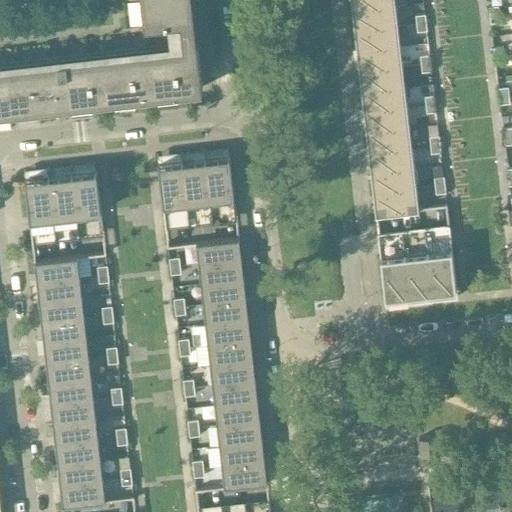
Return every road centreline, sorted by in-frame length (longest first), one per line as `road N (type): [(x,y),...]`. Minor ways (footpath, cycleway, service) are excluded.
road 1 (residential): [(379,343),(338,0)]
road 2 (residential): [(0,223),(30,511)]
road 3 (residential): [(0,141),(248,113)]
road 4 (residential): [(275,354),(248,113)]
road 5 (residential): [(296,511),(275,354)]
road 6 (residential): [(511,327),(379,343)]
